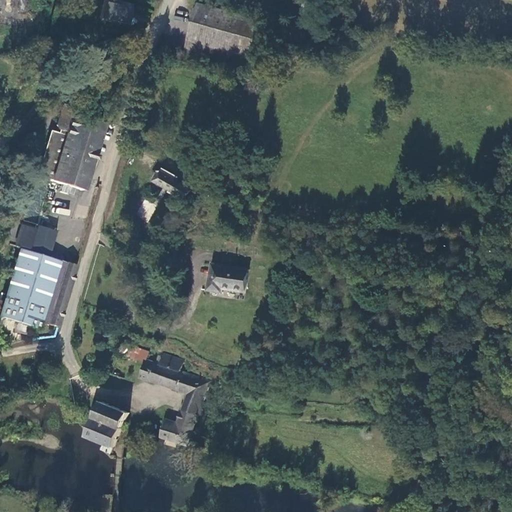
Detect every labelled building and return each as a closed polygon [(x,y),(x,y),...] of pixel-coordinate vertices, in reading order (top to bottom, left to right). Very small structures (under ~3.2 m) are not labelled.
[(131,8),(132,6),(113,0),(108,21),(132,26),(134,20),(130,19),(133,8),(131,8)] [(185,54),(206,60),(248,71),(262,21),(200,3),(185,54)] [(175,15),(172,24),(181,27),(184,18),(175,15)] [(78,51),(80,40),(64,38),(62,48),(78,51)] [(36,174),(82,190),(102,125),(96,123),(98,119),(88,116),(87,120),(82,119),(85,110),(76,108),(79,99),(71,97),(64,103),(56,128),(66,131),(65,133),(51,129),(36,174)] [(191,187),(200,170),(187,162),(178,178),(163,170),(155,183),(186,201),(193,188),(191,187)] [(151,181),(155,183),(163,170),(159,168),(151,181)] [(145,195),(136,216),(149,222),(158,200),(145,195)] [(16,218),(7,244),(19,248),(27,250),(36,224),(16,218)] [(77,268),(27,250),(19,248),(0,303),(0,314),(36,329),(39,322),(56,328),(77,268)] [(225,289),(247,292),(251,270),(214,265),(209,290),(224,292),(225,289)] [(482,374),(491,342),(484,340),(475,372),(482,374)] [(129,348),(124,345),(120,350),(125,353),(129,348)] [(128,356),(146,362),(147,360),(149,352),(132,346),(128,356)] [(167,419),(162,438),(190,446),(199,416),(202,417),(205,407),(203,406),(210,382),(181,371),(184,361),(163,354),(160,364),(147,360),(146,362),(141,378),(187,395),(178,422),(167,419)] [(250,370),(251,360),(242,360),(241,369),(250,370)] [(130,414),(102,402),(87,438),(114,450),(119,438),(123,431),(130,414)] [(132,435),(123,431),(119,438),(129,442),(132,435)]
